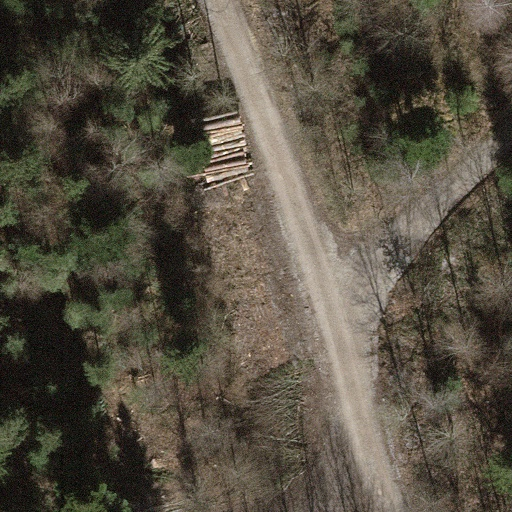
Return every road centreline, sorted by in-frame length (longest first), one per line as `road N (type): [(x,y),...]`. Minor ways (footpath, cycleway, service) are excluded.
road 1 (track): [(334,322),(215,0)]
road 2 (track): [(334,322),(410,228),(511,134)]
road 3 (track): [(390,511),(334,322)]
